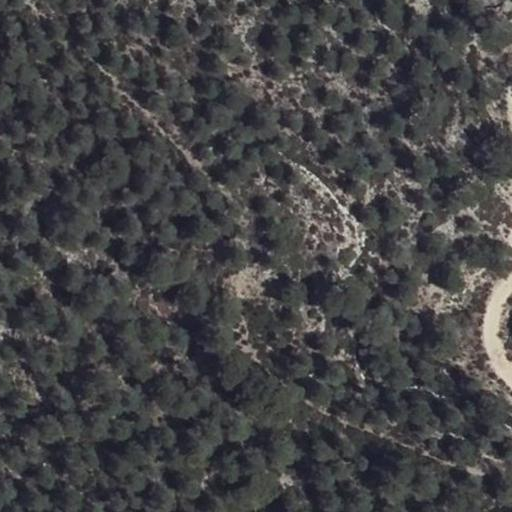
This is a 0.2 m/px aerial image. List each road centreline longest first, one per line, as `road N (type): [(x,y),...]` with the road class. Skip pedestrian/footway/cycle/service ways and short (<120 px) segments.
road 1 (track): [(511,240),(473,274),(461,297),(464,372),(511,415)]
road 2 (track): [(511,69),(479,83),(474,111),(511,163)]
